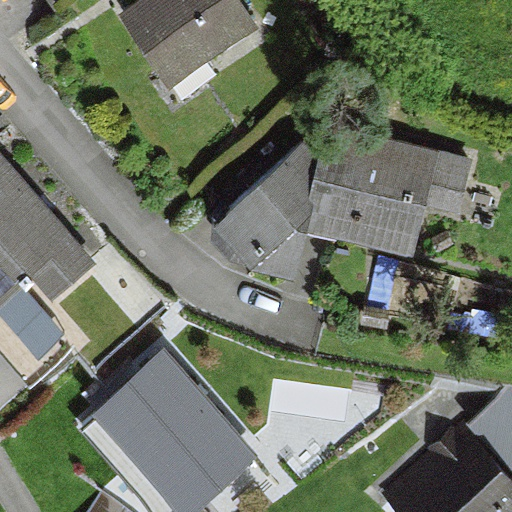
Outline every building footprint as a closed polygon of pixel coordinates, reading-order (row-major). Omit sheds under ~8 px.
[(73,0),(47,0),(55,12),(73,0)] [(133,0),(118,10),(162,78),(247,23),(231,0),(133,0)] [(405,248),(418,198),(450,207),(462,160),(322,122),(312,160),(301,201),(303,202),(367,218),(362,237),(405,248)] [(298,220),(303,202),(301,201),(312,160),(295,141),(214,214),(212,232),(226,248),(287,264),(298,220)] [(0,291),(16,277),(20,282),(26,277),(22,272),(61,239),(0,167),(0,291)] [(250,441),(161,341),(98,398),(187,498),(250,441)] [(511,469),(511,388),(502,387),(467,420),(511,469)] [(434,451),(384,496),(398,511),(508,511),(511,509),(511,487),(460,429),(450,437),(445,432),(429,446),(434,451)] [(126,511),(95,490),(80,511),(126,511)]
